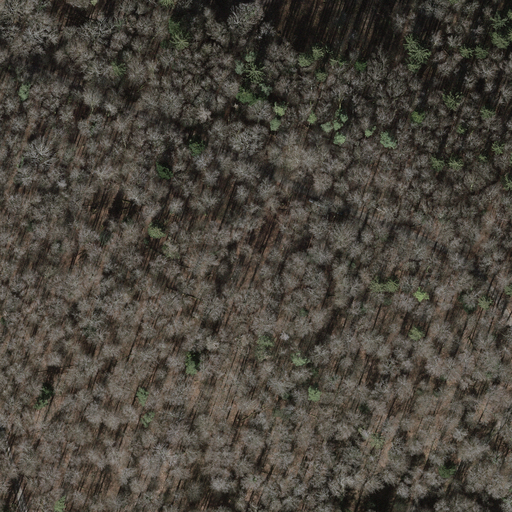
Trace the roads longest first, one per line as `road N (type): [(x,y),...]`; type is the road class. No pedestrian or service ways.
road 1 (track): [(511,325),(472,266),(433,242),(0,54)]
road 2 (track): [(409,511),(511,413)]
